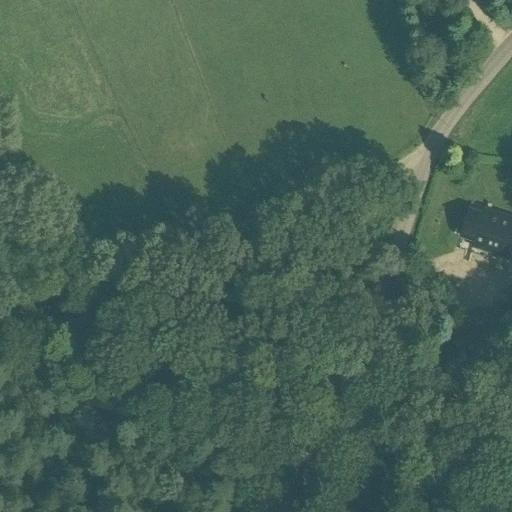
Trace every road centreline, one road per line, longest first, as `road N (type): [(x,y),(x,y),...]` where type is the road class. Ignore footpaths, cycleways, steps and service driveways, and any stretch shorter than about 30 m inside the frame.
road 1 (unclassified): [(267,511),(334,404),(438,134),(511,47)]
road 2 (unknown): [(74,282),(92,283),(426,163)]
road 3 (track): [(265,511),(160,434),(88,394),(0,363)]
road 4 (track): [(511,449),(297,467)]
